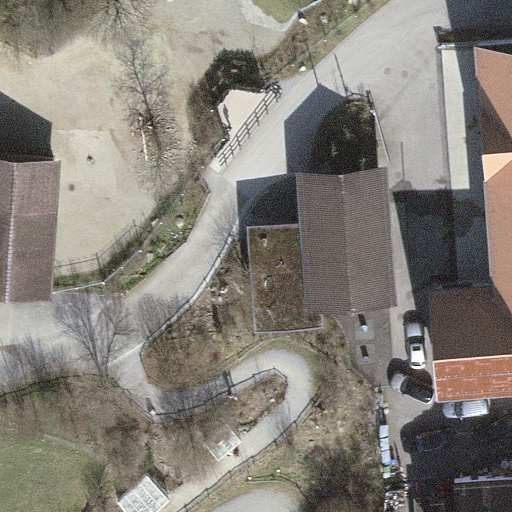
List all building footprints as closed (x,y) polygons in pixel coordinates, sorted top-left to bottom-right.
[(490,266),(429,270),(438,384),(511,377),(511,22),(473,26),(490,266)] [(0,152),(0,288),(47,292),(56,157),(0,152)] [(379,168),(308,173),(313,236),(317,294),(318,294),(387,289),(379,168)] [(317,294),(313,236),(257,239),(262,318),(320,314),(318,294),(317,294)] [(229,417),(206,436),(221,453),(243,434),(229,417)] [(146,469),(119,495),(134,511),(146,511),(168,492),(146,469)] [(511,511),(511,473),(457,477),(458,496),(421,498),(421,511),(511,511)]
